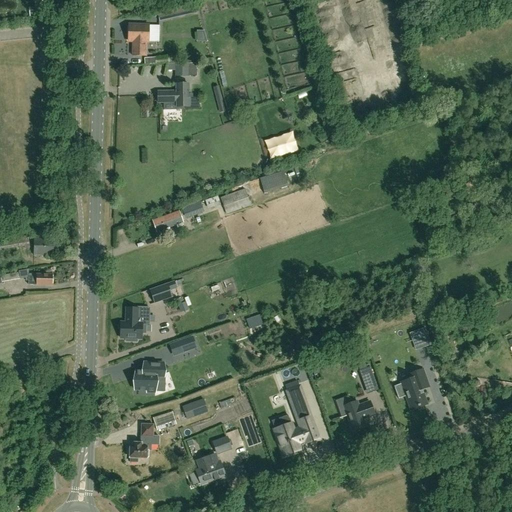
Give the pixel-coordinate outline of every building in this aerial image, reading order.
[(157,12),(159,21),(198,12),(196,3),(157,12)] [(32,17),(40,16),(39,9),(31,9),(32,17)] [(146,56),(145,41),(147,41),(147,25),(127,25),(127,42),(132,42),(132,56),(146,56)] [(175,77),(189,76),(188,76),(196,76),(196,69),(196,63),(188,63),(175,63),(175,77)] [(189,107),(188,85),(176,85),(177,92),(158,92),(158,103),(164,103),(165,109),(180,109),(180,107),(189,107)] [(260,178),(264,193),(288,186),(283,171),(260,178)] [(226,215),(251,206),(245,189),(220,198),(226,215)] [(208,209),(221,205),(218,196),(205,201),(208,209)] [(185,216),(202,211),(199,201),(182,208),(185,216)] [(157,232),(183,223),(179,212),(153,221),(157,232)] [(0,250),(29,246),(27,236),(0,240),(0,250)] [(53,256),(54,239),(34,239),(34,256),(53,256)] [(0,289),(3,289),(1,282),(20,279),(18,271),(18,268),(14,269),(15,273),(2,276),(2,278),(1,278),(0,278),(0,289)] [(36,274),(28,274),(28,276),(28,281),(28,285),(36,285),(52,286),(53,275),(36,274)] [(181,286),(180,280),(175,282),(174,282),(167,284),(149,290),(154,304),(172,297),(170,291),(177,288),(181,286)] [(179,304),(183,303),(181,298),(173,300),(175,306),(179,304)] [(188,310),(185,302),(183,303),(179,304),(181,312),(188,310)] [(148,323),(149,308),(135,308),(135,309),(118,308),(118,323),(136,324),(136,323),(148,323)] [(194,347),(191,338),(180,342),(183,351),(194,347)] [(163,381),(163,363),(144,363),(143,371),(135,371),(135,390),(147,390),(147,392),(155,392),(155,381),(163,381)] [(375,380),(370,367),(359,371),(364,384),(375,380)] [(428,386),(423,371),(410,375),(411,380),(401,384),(410,409),(417,407),(420,407),(419,406),(426,403),(421,389),(428,386)] [(287,391),(290,402),(303,397),(300,387),(287,391)] [(187,420),(208,412),(203,399),(182,407),(187,420)] [(375,416),(370,402),(359,406),(357,402),(344,407),(352,431),(366,426),(363,418),(366,417),(366,419),(375,416)] [(157,431),(176,425),(172,412),(153,418),(157,431)] [(288,415),(271,421),(275,430),(274,431),(283,455),(301,449),(298,443),(305,441),(306,443),(318,438),(311,417),(291,424),(291,425),(288,415)] [(129,447),(129,449),(128,449),(128,456),(129,456),(129,458),(130,458),(130,462),(138,462),(138,458),(147,458),(147,451),(151,451),(151,446),(158,446),(158,437),(153,437),(154,425),(142,424),(141,444),(133,443),(133,447),(129,447)] [(212,442),(216,455),(232,449),(227,436),(212,442)] [(218,463),(215,454),(197,461),(195,458),(185,461),(186,465),(188,467),(189,473),(196,470),(201,485),(225,476),(220,462),(218,463)] [(476,492),(484,491),(483,478),(475,479),(476,492)]
